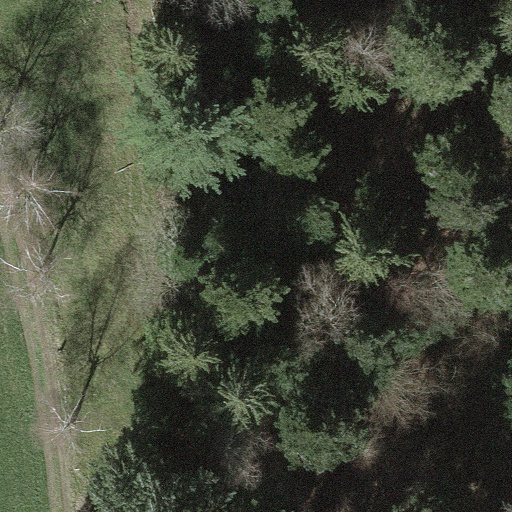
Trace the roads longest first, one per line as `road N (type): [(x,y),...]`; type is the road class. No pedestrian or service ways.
road 1 (track): [(495,511),(479,320),(388,0)]
road 2 (track): [(0,187),(13,217),(41,375),(50,511)]
